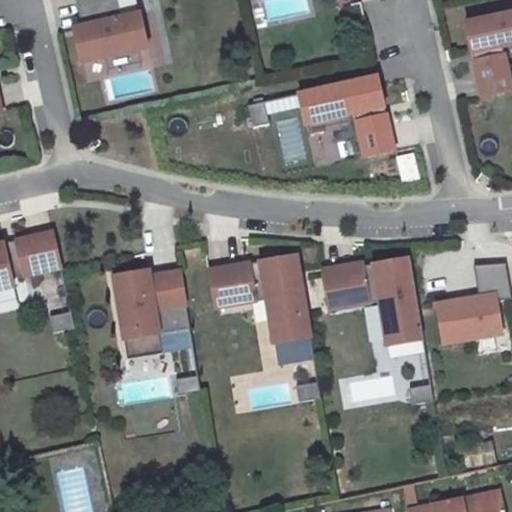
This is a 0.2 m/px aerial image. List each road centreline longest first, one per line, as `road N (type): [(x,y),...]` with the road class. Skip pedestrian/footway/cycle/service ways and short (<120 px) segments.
road 1 (residential): [(69,181),(260,218),(465,221)]
road 2 (residential): [(465,221),(414,32)]
road 3 (residential): [(69,181),(26,0)]
